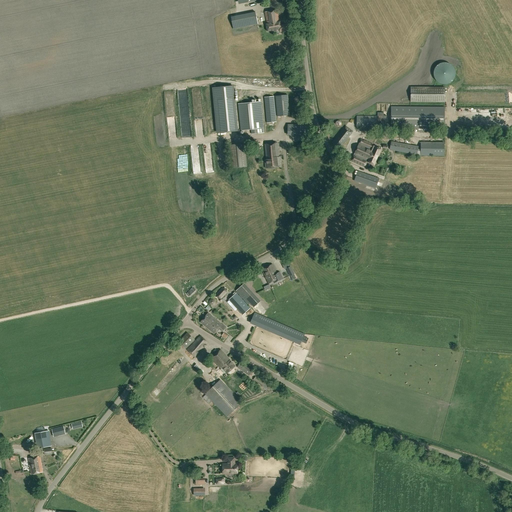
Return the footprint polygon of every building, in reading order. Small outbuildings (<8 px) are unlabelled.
[(245,23),(258,23),(258,7),(246,7),(246,10),(245,10),(245,23)] [(280,32),(288,30),(287,24),(281,25),(280,21),(279,21),(277,9),(265,12),(267,23),(266,24),(268,31),(280,29),(280,32)] [(248,78),(239,78),(239,87),(248,87),(248,78)] [(239,131),(238,131),(234,85),(212,87),(216,133),(237,131),(238,135),(240,134),(239,131)] [(444,87),(411,87),(411,102),(444,102),(444,87)] [(277,116),(290,115),(288,95),(275,96),(277,116)] [(267,123),(276,122),(274,96),(264,97),(267,123)] [(264,133),(263,128),(261,101),(238,104),(241,130),(251,129),(251,134),(264,133)] [(444,129),(444,107),(391,107),(391,128),(444,129)] [(376,128),(376,116),(357,116),(357,128),(376,128)] [(340,148),(353,132),(345,126),(332,142),(340,148)] [(370,144),(361,140),(351,162),(364,168),(367,162),(374,165),(381,150),(370,145),(370,144)] [(416,154),(418,146),(391,141),(389,149),(416,154)] [(266,168),(281,166),(280,156),(279,156),(277,142),(264,144),(266,159),(265,159),(266,168)] [(444,156),(444,143),(421,142),(421,155),(444,156)] [(232,168),(247,167),(244,143),(229,145),(232,168)] [(375,188),(379,178),(358,171),(355,180),(375,188)] [(269,284),(273,281),(274,283),(283,279),(280,272),(277,273),(272,264),(262,269),(269,284)] [(288,287),(299,282),(296,276),(286,281),(288,287)] [(243,285),(236,291),(248,304),(250,303),(254,307),(259,303),(243,285)] [(190,298),(197,291),(193,287),(186,293),(190,298)] [(227,292),(227,291),(227,290),(226,288),(225,288),(224,288),(222,288),(216,294),(216,295),(217,296),(217,297),(219,298),(220,299),(221,298),(226,293),(227,292)] [(237,293),(229,299),(233,303),(234,305),(241,298),(237,293)] [(259,311),(265,314),(268,309),(262,306),(259,311)] [(255,312),(251,322),(301,343),(305,334),(255,312)] [(222,331),(226,327),(222,324),(222,325),(207,313),(200,322),(215,334),(219,328),(222,331)] [(179,341),(186,348),(195,340),(187,332),(179,341)] [(195,357),(208,343),(200,336),(187,350),(195,357)] [(227,373),(235,366),(230,360),(221,349),(211,358),(221,369),(222,368),(227,373)] [(249,375),(253,370),(241,361),(237,367),(249,375)] [(205,372),(197,364),(195,366),(203,374),(205,372)] [(266,389),(269,385),(256,376),(253,380),(266,389)] [(227,417),(242,403),(220,380),(205,394),(227,417)] [(64,427),(52,429),(54,437),(65,434),(64,427)] [(48,431),(35,433),(38,448),(49,446),(51,445),(48,431)] [(31,474),(43,472),(40,456),(28,458),(31,474)] [(227,458),(228,462),(228,464),(223,464),(223,474),(229,473),(230,474),(231,474),(232,474),(233,474),(234,473),(237,473),(237,464),(235,464),(235,458),(227,458)]
